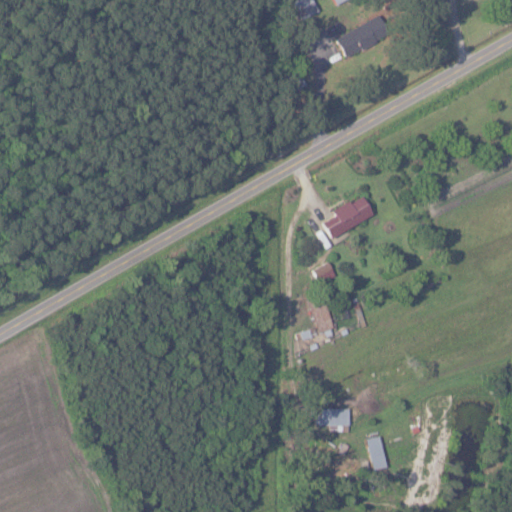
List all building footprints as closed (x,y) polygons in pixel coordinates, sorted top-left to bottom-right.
[(299,19),(316,11),(310,0),(292,0),(290,1),(299,19)] [(333,38),(344,57),(384,35),(374,16),(333,38)] [(371,214),(360,195),(330,211),(332,216),(320,223),(328,238),(371,214)] [(331,333),(324,302),(308,305),(315,337),(331,333)] [(347,408),(308,409),(309,416),(313,416),(313,426),(347,425),(347,408)] [(363,439),(370,470),(384,467),(377,436),(363,439)]
